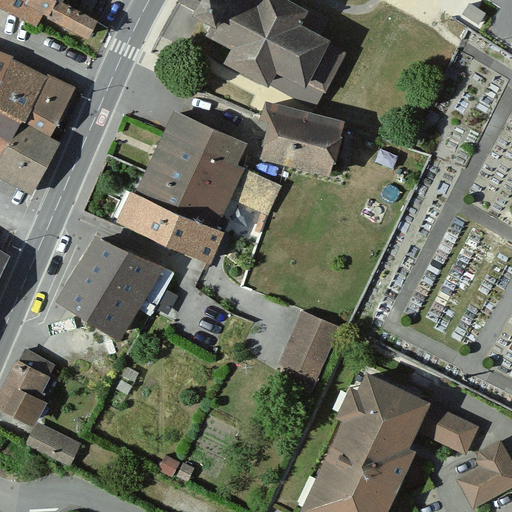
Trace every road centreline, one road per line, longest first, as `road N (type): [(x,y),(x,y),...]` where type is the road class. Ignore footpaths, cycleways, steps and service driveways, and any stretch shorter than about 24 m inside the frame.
road 1 (tertiary): [(105,90),(0,338)]
road 2 (residential): [(0,493),(78,491),(120,511)]
